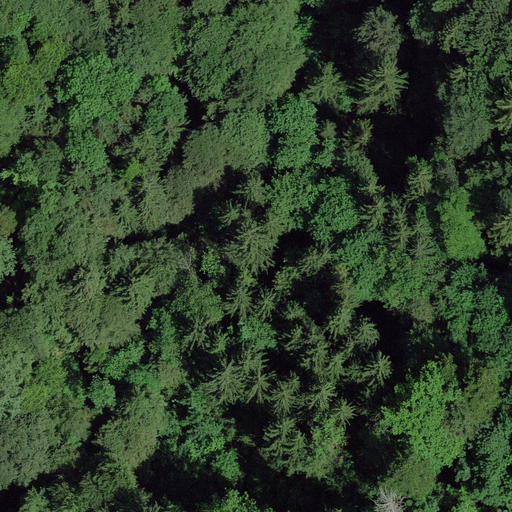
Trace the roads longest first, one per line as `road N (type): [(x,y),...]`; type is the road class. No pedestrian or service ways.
road 1 (track): [(237,0),(180,84),(34,157),(42,271),(20,293),(0,284)]
road 2 (track): [(446,0),(416,137),(381,143),(351,130),(375,0)]
